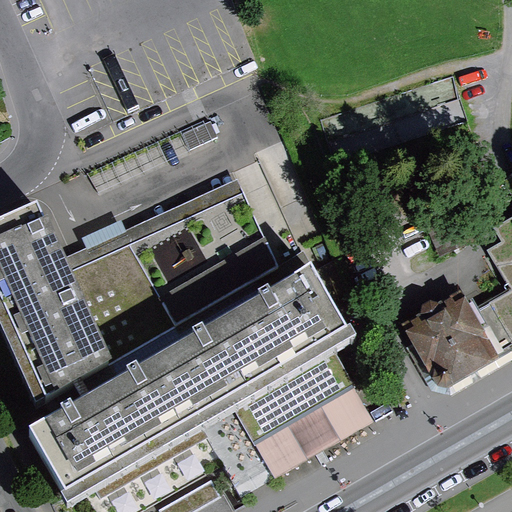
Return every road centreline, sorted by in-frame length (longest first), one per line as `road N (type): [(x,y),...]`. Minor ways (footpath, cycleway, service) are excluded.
road 1 (residential): [(0,184),(29,166),(42,140),(0,11)]
road 2 (residential): [(511,415),(343,511)]
